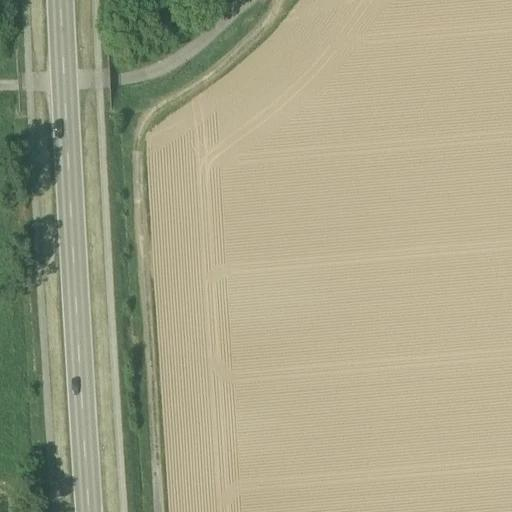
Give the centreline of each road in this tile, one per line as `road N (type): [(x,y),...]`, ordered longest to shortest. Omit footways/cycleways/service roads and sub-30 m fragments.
road 1 (track): [(281,0),(268,29),(139,130),(162,511)]
road 2 (primary): [(88,511),(60,0)]
road 3 (unclassified): [(246,0),(155,74),(110,83)]
